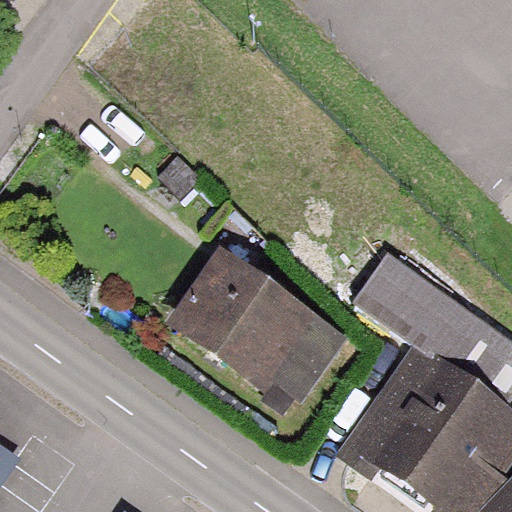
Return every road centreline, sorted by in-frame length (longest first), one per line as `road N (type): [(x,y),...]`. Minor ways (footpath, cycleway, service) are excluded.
road 1 (secondary): [(0,327),(259,511)]
road 2 (residential): [(0,109),(81,0)]
